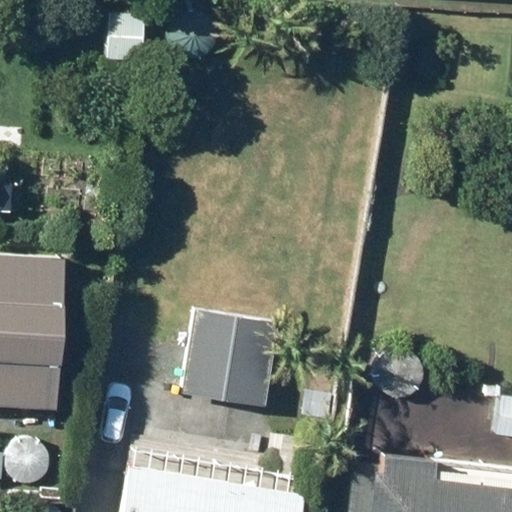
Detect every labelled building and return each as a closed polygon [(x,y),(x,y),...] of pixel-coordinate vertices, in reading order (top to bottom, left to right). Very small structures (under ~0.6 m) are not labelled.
[(149,3),(108,1),(105,58),(146,60),(149,3)] [(156,164),(133,162),(130,180),(154,183),(156,164)] [(0,187),(0,214),(73,226),(82,169),(58,166),(55,187),(1,179),(0,187)] [(1,285),(52,288),(54,260),(3,257),(1,285)] [(127,333),(156,337),(160,312),(130,308),(127,333)] [(180,313),(169,396),(248,407),(260,323),(180,313)] [(485,436),(511,439),(511,401),(490,399),(485,436)] [(0,426),(0,484),(30,486),(34,429),(0,426)] [(335,511),(511,511),(511,486),(505,485),(503,500),(399,487),(401,470),(350,463),(348,480),(340,479),(335,511)] [(278,511),(281,499),(112,471),(105,511),(278,511)]
